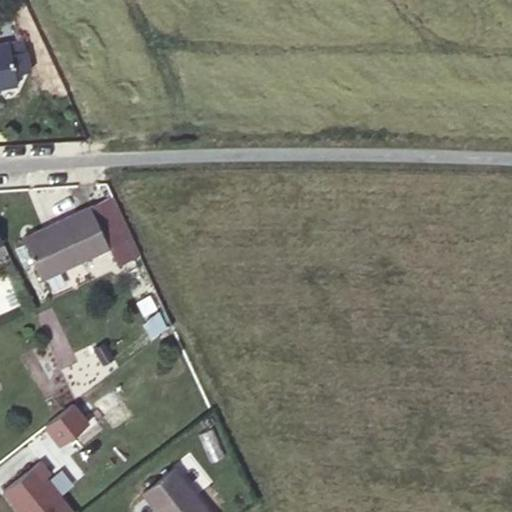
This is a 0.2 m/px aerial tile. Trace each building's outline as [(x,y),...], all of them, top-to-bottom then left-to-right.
[(24,40),(9,43),(15,73),(30,70),(24,40)] [(15,73),(9,43),(0,44),(0,87),(17,84),(15,73)] [(111,196),(48,225),(50,229),(23,242),(39,278),(108,246),(116,265),(138,254),(111,196)] [(50,229),(48,225),(21,238),(23,242),(50,229)] [(73,405),(45,426),(60,444),(87,423),(73,405)] [(20,511),(72,511),(46,478),(51,473),(40,460),(2,490),(20,511)] [(207,511),(173,468),(143,492),(158,511),(207,511)]
